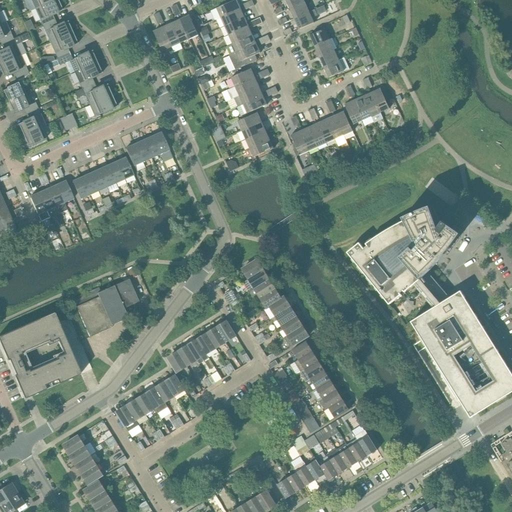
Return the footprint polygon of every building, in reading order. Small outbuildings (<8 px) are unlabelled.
[(30,0),(35,9),(54,0),(30,0)] [(61,7),(57,0),(54,0),(35,9),(40,19),(42,26),(54,20),(51,15),(63,10),(62,9),(61,10),(60,8),(61,7)] [(220,18),(241,9),(236,0),(234,0),(216,8),(220,18)] [(303,0),(285,0),(290,9),(304,2),(303,0)] [(290,9),(294,19),(309,12),(304,2),(290,9)] [(220,18),(224,27),(245,18),(241,9),(220,18)] [(309,12),(294,19),(299,30),(314,23),(312,18),(317,16),(315,10),(309,12)] [(198,35),(191,20),(189,15),(180,19),(189,39),(198,35)] [(203,25),(199,16),(194,18),(198,27),(203,25)] [(224,27),(228,35),(248,26),(245,18),(224,27)] [(171,23),(180,43),(189,39),(180,19),(171,23)] [(24,23),(28,32),(34,29),(30,20),(24,23)] [(46,32),(50,42),(72,32),(68,24),(67,24),(66,22),(68,22),(68,21),(56,26),(54,20),(42,26),(45,32),(46,32)] [(6,22),(0,24),(0,44),(13,39),(10,33),(5,23),(6,22)] [(163,27),(172,47),(180,43),(171,23),(163,27)] [(207,26),(200,30),(203,36),(210,33),(207,26)] [(252,35),(248,26),(228,35),(232,44),(252,35)] [(153,31),(162,51),(172,47),(163,27),(153,31)] [(315,47),(329,40),(325,29),(310,36),(315,47)] [(0,50),(0,51),(0,64),(21,56),(16,45),(30,38),(28,32),(13,39),(0,44),(0,50)] [(76,41),(72,32),(50,42),(50,43),(55,53),(58,59),(69,54),(67,49),(78,43),(77,43),(76,44),(75,42),(76,41)] [(232,44),(227,46),(230,55),(256,43),(252,35),(232,44)] [(333,38),(329,40),(315,47),(319,57),(334,50),(337,49),(333,38)] [(260,53),(256,43),(230,55),(236,70),(257,60),(255,55),(260,53)] [(92,51),(92,50),(74,59),(71,60),(69,54),(58,59),(60,65),(61,65),(69,61),(70,61),(74,71),(74,72),(97,62),(93,53),(91,54),(91,52),(92,51)] [(319,57),(324,67),(339,61),(334,50),(319,57)] [(21,56),(0,64),(0,69),(2,74),(3,74),(4,76),(3,77),(14,72),(17,78),(28,72),(25,66),(21,56)] [(344,58),(339,61),(324,67),(329,78),(349,69),(344,58)] [(97,62),(74,72),(82,89),(93,84),(91,78),(102,73),(102,72),(100,73),(99,71),(100,70),(97,62)] [(202,68),(194,71),(195,71),(197,77),(203,74),(205,71),(203,67),(202,68)] [(255,78),(251,69),(231,78),(235,87),(255,78)] [(4,93),(8,102),(26,94),(21,83),(30,79),(31,79),(28,72),(17,78),(19,83),(3,91),(4,91),(5,93),(4,93)] [(48,76),(50,81),(50,83),(57,80),(54,73),(48,76)] [(234,98),(259,87),(255,78),(235,87),(230,89),(230,91),(232,97),(234,98)] [(84,95),(85,95),(89,105),(112,95),(108,87),(107,87),(106,85),(107,85),(107,84),(96,89),(93,84),(82,89),(84,95)] [(263,96),(259,87),(234,98),(238,107),(243,105),(263,96)] [(380,88),(371,93),(380,113),(389,109),(380,88)] [(371,117),(380,113),(371,93),(362,97),(371,117)] [(31,105),(26,94),(8,102),(12,110),(13,110),(14,112),(12,113),(13,113),(24,108),(26,114),(38,109),(35,102),(34,103),(35,103),(31,105)] [(115,104),(112,95),(89,105),(89,106),(90,106),(94,116),(94,117),(117,106),(115,107),(114,105),(115,104)] [(267,105),(263,96),(243,105),(247,114),(267,105)] [(212,97),(207,99),(211,108),(216,106),(212,97)] [(363,120),(371,117),(362,97),(354,100),(363,120)] [(353,125),(363,120),(354,100),(345,105),(353,125)] [(19,124),(20,126),(19,127),(23,135),(45,125),(40,115),(41,115),(38,109),(26,114),(29,119),(18,124),(18,125),(19,124)] [(344,135),(353,131),(344,111),(335,115),(344,135)] [(71,128),(77,125),(72,114),(72,113),(65,116),(71,128)] [(261,122),(257,113),(237,122),(241,131),(261,122)] [(335,139),(344,135),(335,115),(326,119),(335,139)] [(65,116),(59,119),(60,119),(61,122),(64,128),(65,130),(71,128),(65,116)] [(326,143),(335,139),(326,119),(317,123),(326,143)] [(241,131),(245,139),(265,130),(261,122),(241,131)] [(317,147),(326,143),(317,123),(308,127),(317,147)] [(46,126),(45,125),(23,135),(27,144),(28,143),(29,145),(27,146),(28,147),(46,138),(41,128),(46,126)] [(309,151),(317,147),(308,127),(300,131),(309,151)] [(249,148),(269,139),(265,130),(245,139),(249,148)] [(300,155),(309,151),(300,131),(291,135),(300,155)] [(161,133),(152,137),(160,154),(169,150),(161,134),(162,133),(161,132),(161,133)] [(160,154),(152,137),(143,141),(151,158),(160,154)] [(273,148),(269,139),(249,148),(253,157),(273,148)] [(143,141),(134,145),(142,162),(151,158),(143,141)] [(142,162),(134,145),(125,149),(133,166),(142,162)] [(125,158),(116,162),(124,179),(133,175),(126,159),(126,158),(125,158)] [(116,162),(108,166),(115,183),(124,179),(116,162)] [(230,173),(238,169),(235,164),(230,162),(226,164),(230,173)] [(108,166),(99,170),(106,187),(115,183),(108,166)] [(99,170),(90,174),(98,191),(106,187),(99,170)] [(90,174),(81,178),(89,195),(98,191),(90,174)] [(89,195),(81,178),(72,182),(80,199),(89,195)] [(65,181),(56,185),(64,203),(73,199),(66,182),(66,181),(65,181)] [(56,185),(48,189),(55,207),(59,214),(67,210),(64,203),(56,185)] [(48,189),(39,193),(46,211),(55,207),(48,189)] [(30,197),(29,198),(30,198),(41,222),(50,218),(46,211),(39,193),(30,197)] [(121,195),(114,198),(117,205),(124,202),(122,198),(121,195)] [(439,227),(439,228),(438,229),(436,223),(439,221),(435,208),(431,209),(430,206),(403,218),(404,220),(390,228),(376,237),(363,246),(359,243),(348,252),(347,252),(389,305),(390,304),(401,295),(400,293),(403,291),(405,292),(416,283),(422,290),(430,300),(432,302),(436,306),(411,322),(412,323),(422,340),(462,404),(471,418),(477,414),(511,392),(511,373),(499,352),(483,326),(465,298),(461,291),(450,298),(428,272),(440,260),(451,247),(461,234),(450,226),(452,223),(445,218),(439,227)] [(5,208),(0,209),(0,220),(9,216),(5,208)] [(9,216),(0,220),(0,230),(13,225),(9,216)] [(13,225),(0,230),(0,241),(17,234),(13,225)] [(249,279),(263,270),(256,260),(242,269),(249,279)] [(134,268),(127,271),(130,278),(137,275),(134,268)] [(249,279),(255,289),(269,280),(263,270),(249,279)] [(98,288),(72,299),(76,307),(89,337),(112,327),(111,326),(110,323),(126,316),(123,308),(138,302),(128,279),(100,292),(98,288)] [(256,301),(261,298),(275,290),(269,280),(255,289),(250,291),(256,301)] [(222,281),(215,286),(217,290),(225,285),(222,281)] [(270,306),(280,299),(275,290),(261,298),(267,308),(270,306)] [(227,300),(230,304),(237,299),(235,296),(227,300)] [(270,306),(276,316),(290,307),(283,297),(280,299),(270,306)] [(240,303),(237,299),(230,304),(232,308),(240,303)] [(282,325),(296,317),(290,307),(276,316),(282,325)] [(246,313),(243,309),(236,314),(238,318),(246,313)] [(69,349),(64,337),(58,324),(58,323),(56,320),(55,317),(53,313),(0,336),(0,345),(7,361),(18,387),(24,399),(31,396),(31,395),(80,374),(69,349)] [(282,325),(288,335),(302,326),(296,317),(282,325)] [(217,328),(225,342),(235,336),(227,322),(217,328)] [(248,328),(251,332),(258,327),(256,323),(248,328)] [(290,348),(308,337),(302,326),(288,335),(284,338),(290,348)] [(207,334),(216,348),(225,342),(217,328),(207,334)] [(254,337),(257,341),(264,336),(262,333),(254,337)] [(197,340),(206,354),(216,348),(207,334),(197,340)] [(267,340),(264,336),(257,341),(259,345),(267,340)] [(188,346),(196,360),(206,354),(197,340),(188,346)] [(292,350),(298,360),(312,351),(306,341),(292,350)] [(178,352),(187,366),(196,360),(188,346),(178,352)] [(230,350),(226,352),(231,359),(235,357),(230,350)] [(312,351),(298,360),(295,362),(301,372),(304,370),(318,361),(312,351)] [(168,358),(177,372),(187,366),(178,352),(168,358)] [(274,352),(267,357),(269,361),(277,356),(274,352)] [(247,363),(251,361),(246,353),(242,356),(247,363)] [(275,360),(271,363),(268,365),(270,369),(278,364),(275,360)] [(324,371),(318,361),(304,370),(310,379),(324,371)] [(230,363),(226,365),(231,373),(235,371),(230,363)] [(227,376),(231,373),(226,365),(223,368),(227,376)] [(283,370),(274,375),(280,385),(288,380),(285,376),(286,376),(283,370)] [(305,383),(311,392),(330,380),(324,371),(310,379),(305,383)] [(211,375),(207,377),(212,385),(216,383),(211,375)] [(175,376),(165,382),(174,396),(184,390),(175,376)] [(208,388),(212,385),(207,377),(203,380),(208,388)] [(290,384),(288,380),(280,385),(282,389),(290,384)] [(319,401),(336,390),(330,380),(311,392),(317,402),(319,401)] [(156,388),(164,402),(174,396),(165,382),(156,388)] [(187,390),(192,397),(196,395),(191,387),(187,390)] [(156,388),(146,394),(155,408),(162,419),(171,413),(164,402),(156,388)] [(286,395),(292,404),(300,400),(294,390),(286,395)] [(325,410),(329,408),(342,400),(336,390),(319,401),(325,410)] [(155,408),(146,394),(136,400),(145,414),(155,408)] [(292,404),(298,414),(307,408),(301,399),(300,400),(292,404)] [(145,414),(136,400),(127,406),(135,420),(145,414)] [(335,418),(349,410),(342,400),(329,408),(335,418)] [(127,406),(117,412),(125,426),(128,431),(138,425),(135,420),(127,406)] [(196,418),(200,415),(195,407),(191,410),(196,418)] [(298,414),(304,424),(313,418),(307,408),(298,414)] [(352,411),(343,417),(345,421),(355,415),(352,411)] [(179,417),(175,420),(180,427),(184,425),(179,417)] [(313,418),(304,424),(310,434),(320,428),(313,418)] [(340,418),(333,423),(335,427),(343,422),(340,418)] [(176,430),(180,427),(175,420),(171,422),(176,430)] [(105,425),(103,421),(95,425),(98,429),(105,425)] [(333,423),(325,428),(328,432),(335,427),(333,423)] [(160,429),(156,432),(161,439),(165,437),(160,429)] [(319,443),(329,438),(323,429),(314,435),(319,443)] [(365,430),(355,437),(356,439),(358,442),(367,456),(377,450),(367,434),(365,430)] [(157,442),(161,439),(156,432),(152,434),(157,442)] [(314,435),(304,441),(307,445),(309,450),(319,443),(314,435)] [(70,455),(84,446),(78,436),(64,445),(70,455)] [(105,441),(107,445),(115,440),(113,436),(105,441)] [(307,445),(304,441),(301,436),(291,442),(297,451),(307,445)] [(501,462),(511,479),(511,439),(511,438),(501,444),(505,451),(505,453),(502,455),(505,460),(501,462)] [(347,445),(349,448),(357,462),(367,456),(358,442),(356,439),(347,445)] [(117,444),(115,440),(107,445),(110,449),(117,444)] [(84,446),(70,455),(76,465),(90,456),(96,452),(90,442),(84,446)] [(136,444),(141,452),(145,449),(140,442),(136,444)] [(289,444),(281,448),(284,452),(291,447),(289,444)] [(281,448),(274,453),(276,457),(284,452),(281,448)] [(339,454),(348,468),(357,462),(349,448),(339,454)] [(339,454),(330,460),(338,474),(348,468),(339,454)] [(96,466),(90,456),(76,465),(82,474),(96,466)] [(120,465),(127,460),(125,456),(117,461),(120,465)] [(275,464),(270,456),(262,461),(267,469),(275,464)] [(312,463),(306,466),(315,480),(324,474),(318,463),(314,457),(310,460),(312,463)] [(327,457),(318,463),(324,474),(328,480),(338,474),(330,460),(327,457)] [(303,462),(294,468),(296,472),(305,486),(315,480),(306,466),(303,462)] [(255,465),(248,469),(250,473),(258,468),(255,465)] [(88,484),(102,476),(96,466),(82,474),(88,484)] [(119,474),(126,470),(124,466),(116,470),(119,474)] [(237,471),(230,475),(232,479),(240,474),(237,471)] [(305,486),(296,472),(287,479),(295,492),(305,486)] [(224,484),(232,479),(230,475),(222,480),(224,484)] [(295,492),(287,479),(277,485),(285,499),(295,492)] [(91,500),(105,491),(98,481),(84,490),(91,500)] [(126,486),(128,490),(136,485),(134,481),(126,486)] [(210,488),(212,492),(220,487),(217,483),(210,488)] [(0,504),(16,494),(10,484),(0,489),(0,504)] [(138,489),(136,485),(128,490),(131,494),(138,489)] [(91,500),(97,510),(111,501),(105,491),(91,500)] [(257,498),(265,511),(275,505),(267,491),(257,498)] [(203,497),(205,501),(213,496),(210,493),(203,497)] [(16,494),(0,504),(0,511),(12,511),(23,504),(16,494)] [(247,504),(252,511),(264,511),(265,511),(257,498),(247,504)] [(97,510),(98,511),(114,511),(117,511),(111,501),(97,510)] [(138,506),(140,509),(148,505),(146,501),(138,506)] [(203,502),(195,507),(198,511),(206,506),(203,502)] [(424,502),(421,504),(423,508),(425,511),(437,511),(432,502),(426,506),(424,502)]
